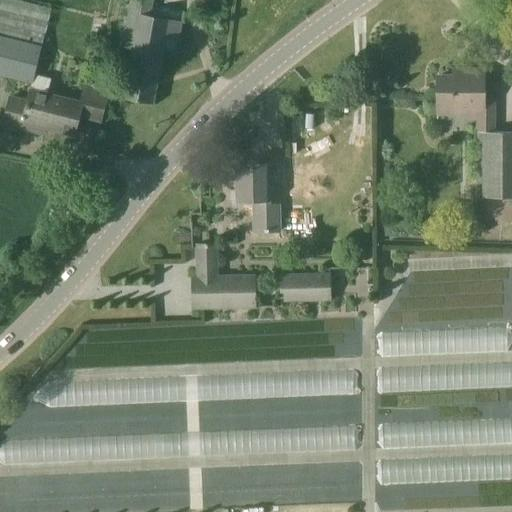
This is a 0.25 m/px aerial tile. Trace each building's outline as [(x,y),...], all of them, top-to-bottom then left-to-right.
[(0,0),(0,75),(33,83),(35,75),(41,46),(51,9),(15,0),(0,0)] [(168,35),(179,37),(183,23),(150,17),(153,0),(128,0),(120,46),(133,48),(124,98),(153,103),(168,35)] [(117,57),(100,53),(97,65),(115,68),(117,57)] [(511,131),(494,132),(494,100),(485,100),(484,71),(463,71),(463,77),(437,77),(438,112),(477,112),(477,141),(482,141),(483,198),(511,197),(511,131)] [(81,103),(47,95),(31,90),(28,102),(10,98),(3,126),(22,131),(22,128),(47,134),(48,128),(75,135),(79,116),(102,122),(108,95),(85,89),(81,103)] [(271,165),(236,166),(236,201),(254,200),(254,232),(281,231),(280,184),(271,184),(271,165)] [(255,276),(217,276),(217,244),(197,245),(197,277),(192,277),(193,309),(256,307),(255,276)] [(331,274),(329,274),(279,275),(280,301),(331,300),(331,274)]
